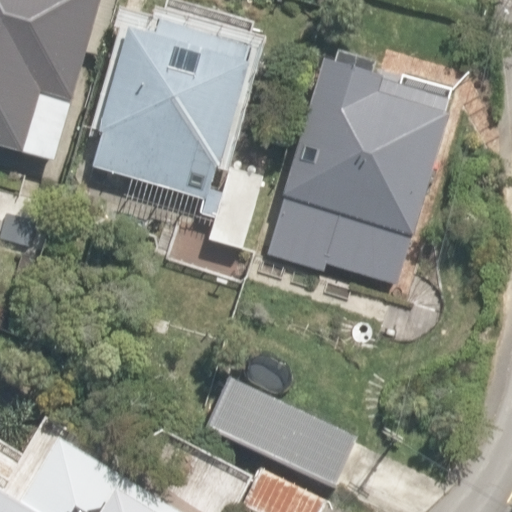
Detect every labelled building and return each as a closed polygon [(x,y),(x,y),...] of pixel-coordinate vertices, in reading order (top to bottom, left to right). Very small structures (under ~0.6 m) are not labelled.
[(0,0),(0,146),(71,167),(118,0),(0,0)] [(348,67),(318,58),(261,256),(398,295),(473,31),(367,1),(348,67)] [(255,39),(137,7),(93,168),(211,200),(255,39)] [(214,364),(192,424),(348,480),(369,420),(214,364)] [(15,460),(0,450),(0,511),(185,511),(37,424),(15,460)]
